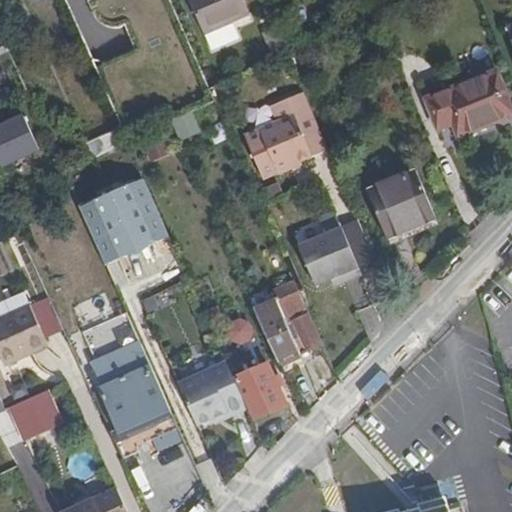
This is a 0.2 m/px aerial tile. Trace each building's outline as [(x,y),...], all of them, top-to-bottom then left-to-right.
[(241,0),(187,0),(203,33),(247,13),(241,0)] [(267,29),(279,56),(293,50),(281,23),(267,29)] [(0,54),(9,50),(0,30),(0,54)] [(313,66),(304,45),(293,50),(302,70),(313,66)] [(511,120),(511,103),(502,81),(436,109),(448,135),(461,130),(465,141),(511,120)] [(332,140),(308,85),(275,99),(282,116),(264,124),(264,125),(250,131),(269,173),(283,166),(284,167),(298,160),(297,156),(332,140)] [(24,116),(0,125),(0,163),(1,165),(38,149),(24,116)] [(188,116),(174,122),(180,138),(195,132),(188,116)] [(230,137),(222,121),(207,127),(215,144),(230,137)] [(122,128),(86,145),(92,158),(128,142),(122,128)] [(424,168),(375,189),(395,237),(443,215),(424,168)] [(143,179),(80,207),(107,266),(170,237),(143,179)] [(350,273),(366,265),(357,243),(344,215),(327,223),(330,228),(303,240),(320,278),(335,271),(347,266),(350,273)] [(339,278),(350,273),(347,266),(335,271),(339,278)] [(294,280),(272,290),(275,298),(299,351),(321,341),(294,280)] [(0,316),(29,303),(23,290),(0,301),(0,316)] [(275,298),(253,308),(258,320),(276,361),(299,351),(275,298)] [(29,303),(0,316),(0,353),(4,362),(48,343),(29,303)] [(92,346),(137,329),(131,313),(86,329),(92,346)] [(153,368),(139,339),(90,360),(104,391),(153,368)] [(227,414),(245,406),(225,359),(177,380),(196,423),(225,409),(227,414)] [(266,365),(237,378),(254,417),(283,403),(266,365)] [(138,444),(179,426),(153,368),(104,391),(95,395),(123,455),(139,448),(138,444)] [(23,379),(9,385),(13,397),(28,391),(23,379)] [(0,383),(0,420),(14,414),(0,383)] [(61,417),(47,387),(11,403),(26,434),(61,417)] [(130,511),(118,485),(63,511),(130,511)]
